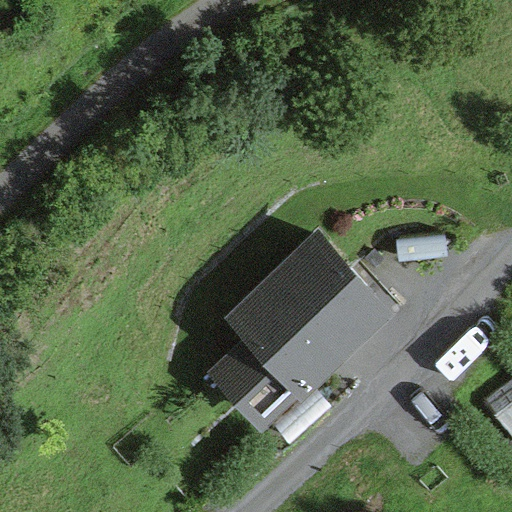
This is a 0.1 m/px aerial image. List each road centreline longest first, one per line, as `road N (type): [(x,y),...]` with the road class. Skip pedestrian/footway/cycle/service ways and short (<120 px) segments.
road 1 (residential): [(511,265),(251,511)]
road 2 (residential): [(222,0),(170,35),(0,199)]
